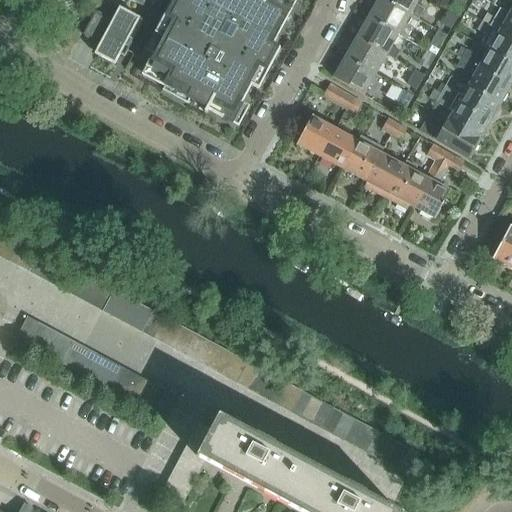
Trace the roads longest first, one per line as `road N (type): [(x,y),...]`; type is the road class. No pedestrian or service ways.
road 1 (residential): [(242,178),(0,48)]
road 2 (residential): [(446,287),(242,178)]
road 3 (residential): [(242,178),(337,0)]
road 4 (residential): [(511,169),(446,287)]
